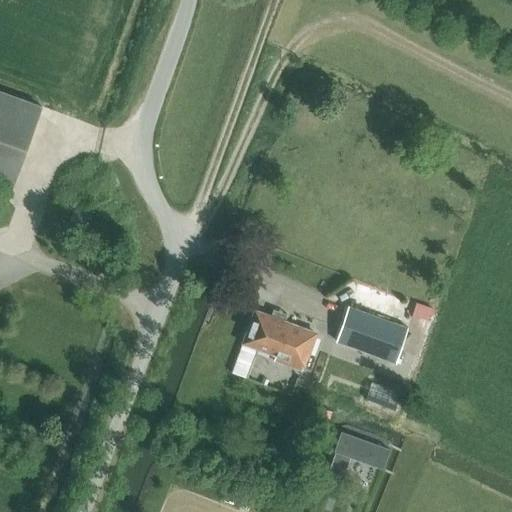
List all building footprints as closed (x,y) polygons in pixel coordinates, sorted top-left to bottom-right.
[(0,186),(11,191),(41,107),(42,106),(0,91),(0,186)] [(348,306),(336,341),(339,342),(359,350),(396,363),(409,329),(390,322),(348,306)] [(253,308),(240,344),(273,357),(271,362),(301,374),(302,371),(307,360),(317,333),(253,308)] [(307,360),(302,371),(307,373),(311,362),(307,360)] [(372,382),(365,399),(395,410),(402,392),(372,382)] [(322,408),(317,422),(327,425),(332,411),(322,408)] [(343,433),(327,477),(338,481),(340,475),(344,477),(351,456),(381,467),(388,449),(343,433)]
